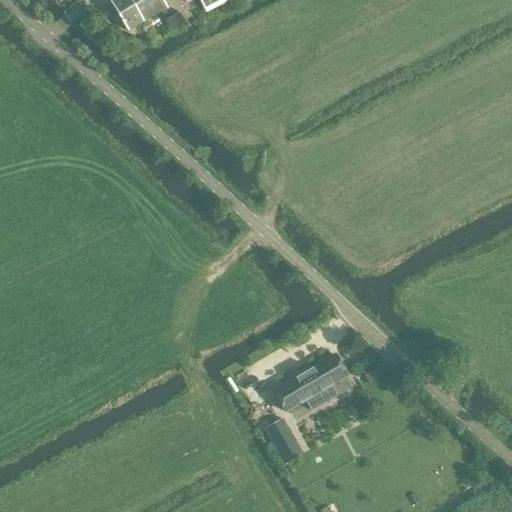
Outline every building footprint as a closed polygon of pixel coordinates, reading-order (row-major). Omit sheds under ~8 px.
[(166,14),(164,11),(167,9),(161,0),(111,0),(109,2),(128,33),(160,13),(162,16),(166,14)] [(199,0),(206,13),(230,0),(199,0)] [(171,32),(185,24),(179,14),(165,21),(171,32)] [(335,356),(272,393),(286,416),(306,404),(311,412),(333,399),(352,388),(345,378),(347,377),(335,356)] [(282,420),(264,431),(284,466),(295,459),(287,445),(294,441),(282,420)]
